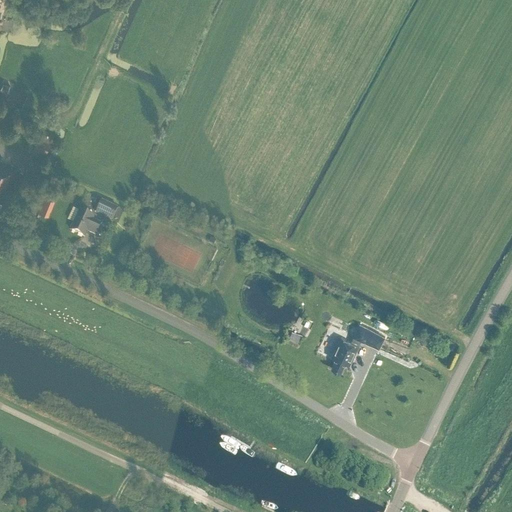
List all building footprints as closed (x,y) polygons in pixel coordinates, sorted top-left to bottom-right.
[(7,92),(10,86),(3,83),(0,89),(7,92)] [(45,154),(50,142),(38,138),(34,149),(45,154)] [(37,177),(43,163),(34,159),(31,165),(29,164),(25,173),(37,177)] [(0,201),(2,202),(16,170),(0,162),(0,201)] [(47,217),(54,201),(43,197),(37,213),(47,217)] [(118,208),(102,200),(95,213),(112,221),(118,208)] [(102,236),(106,227),(102,225),(102,223),(94,220),(95,217),(79,210),(70,231),(85,238),(88,232),(97,237),(98,234),(102,236)] [(380,349),(386,334),(359,322),(351,340),(340,335),(331,356),(335,358),(331,367),(342,372),(346,363),(350,365),(362,340),(380,349)] [(300,342),(303,334),(292,331),(290,339),(300,342)]
